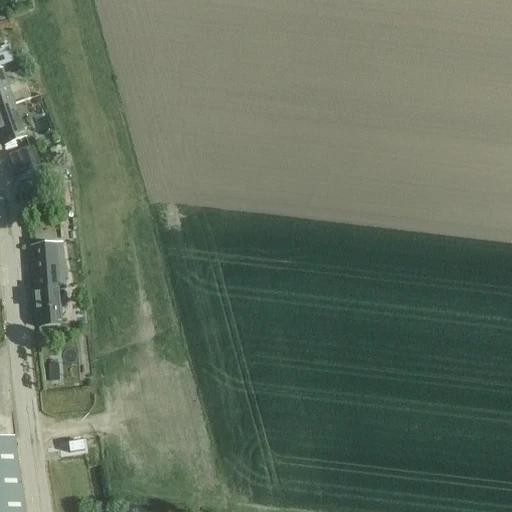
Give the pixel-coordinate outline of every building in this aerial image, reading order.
[(0,68),(12,64),(6,47),(0,49),(0,68)] [(2,73),(0,74),(0,110),(14,106),(29,101),(25,90),(10,95),(4,78),(2,73)] [(14,106),(0,110),(0,136),(4,147),(25,139),(14,107),(14,106)] [(14,155),(9,157),(16,176),(21,174),(36,168),(29,149),(14,155)] [(65,184),(57,186),(58,192),(60,204),(69,202),(65,184)] [(60,245),(35,248),(30,248),(33,293),(37,329),(61,326),(57,292),(63,291),(60,245)] [(57,365),(49,366),(50,382),(58,382),(57,365)] [(0,511),(25,511),(14,439),(0,441),(0,511)]
